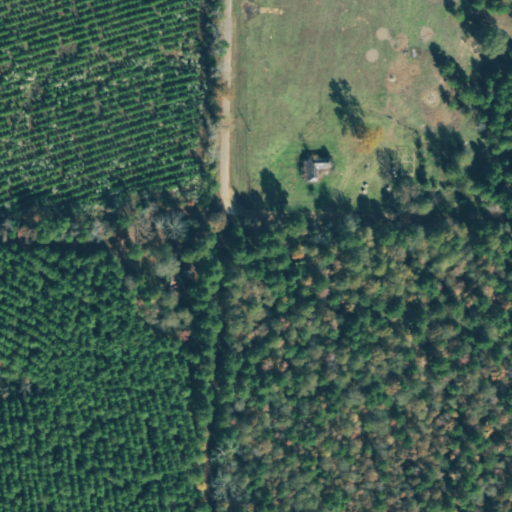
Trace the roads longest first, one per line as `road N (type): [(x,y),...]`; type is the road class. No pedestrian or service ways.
road 1 (residential): [(231,0),(243,274)]
road 2 (track): [(237,511),(243,274)]
